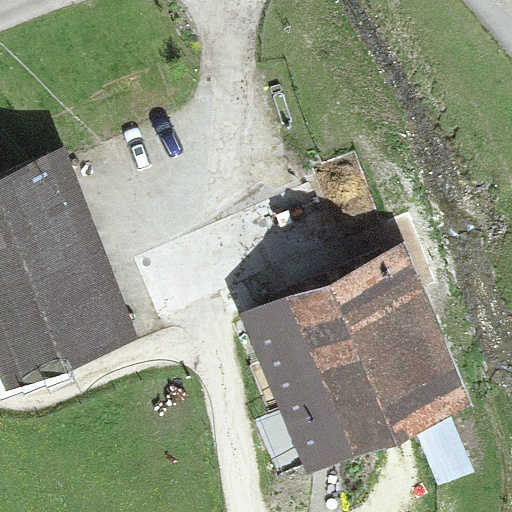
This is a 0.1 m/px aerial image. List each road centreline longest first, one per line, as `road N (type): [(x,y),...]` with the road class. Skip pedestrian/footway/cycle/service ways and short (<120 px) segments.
road 1 (unclassified): [(233,511),(203,328),(222,204),(213,0)]
road 2 (track): [(0,399),(44,399),(203,328)]
